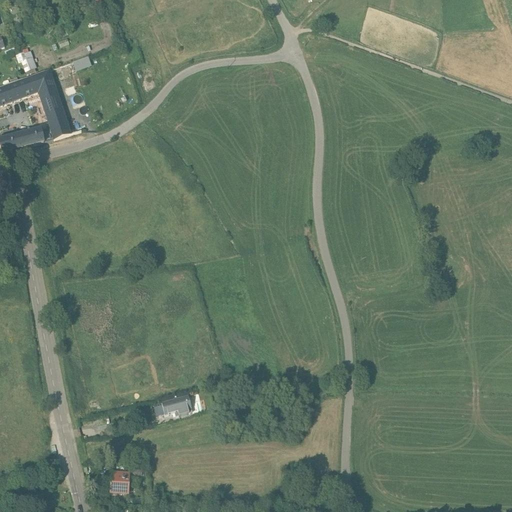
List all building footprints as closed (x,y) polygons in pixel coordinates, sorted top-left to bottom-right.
[(103,0),(95,0),(94,0),(98,9),(106,5),(103,0)] [(66,41),(58,44),(61,49),(68,46),(66,41)] [(14,49),(0,54),(0,60),(16,54),(14,49)] [(74,64),(77,72),(90,68),(87,59),(74,64)] [(0,88),(0,108),(38,94),(55,88),(50,71),(0,88)] [(55,88),(71,136),(81,133),(65,84),(55,88)] [(71,136),(55,88),(38,94),(48,124),(54,142),(71,136)] [(3,130),(0,130),(0,149),(3,155),(54,142),(48,124),(38,127),(39,130),(7,138),(3,130)] [(206,395),(200,397),(203,405),(209,402),(206,395)] [(188,396),(161,404),(165,417),(192,409),(188,396)] [(128,476),(120,476),(120,479),(110,478),(109,495),(127,496),(128,476)]
